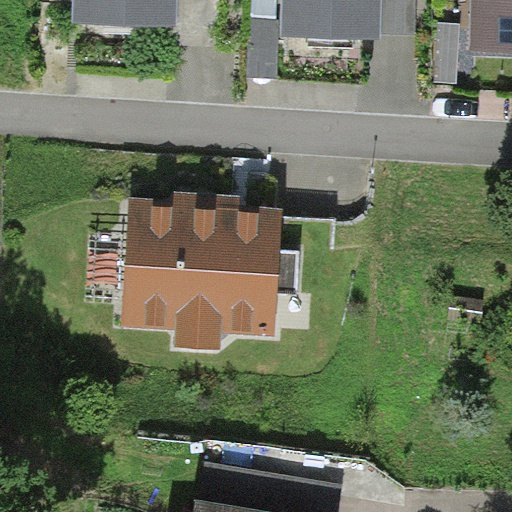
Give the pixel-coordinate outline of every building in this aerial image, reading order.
[(73,0),(72,29),(166,32),(177,32),(177,0),(73,0)] [(220,0),(177,0),(177,32),(166,32),(166,47),(219,48),(220,0)] [(282,0),(281,37),(380,41),(380,36),(381,0),(282,0)] [(416,0),(381,0),(380,36),(415,37),(416,0)] [(511,0),(471,0),(471,55),(511,56),(511,0)] [(172,203),(130,200),(122,327),(176,331),(175,352),(221,355),(223,334),(276,337),(284,214),(246,211),(240,211),(241,199),(173,194),(172,203)] [(199,504),(242,511),(338,511),(343,487),(205,462),(197,504),(199,504)]
